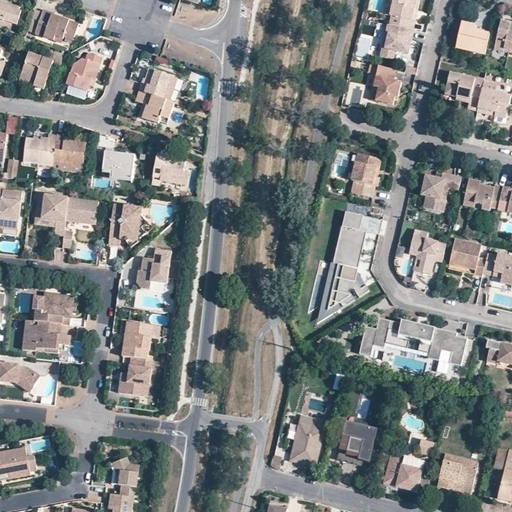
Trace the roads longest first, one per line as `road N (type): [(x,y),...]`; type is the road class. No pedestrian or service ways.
road 1 (residential): [(233,46),(197,419)]
road 2 (residential): [(411,137),(381,266),(399,295),(511,322)]
road 3 (residential): [(89,425),(105,289),(98,277),(0,264)]
road 4 (residential): [(0,104),(105,118),(140,16)]
road 5 (residential): [(441,0),(411,137)]
road 6 (residential): [(391,511),(255,480)]
road 7 (residential): [(0,499),(79,483),(89,425)]
